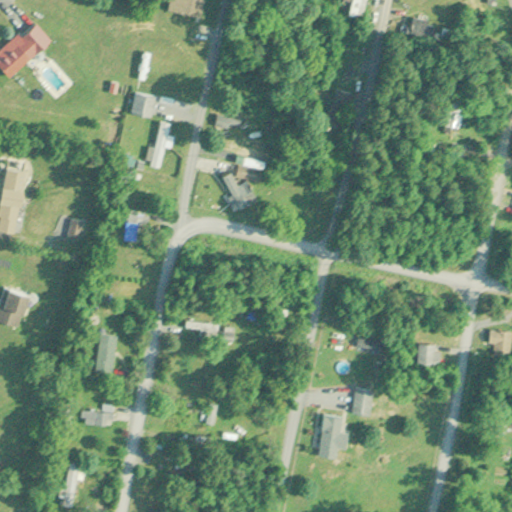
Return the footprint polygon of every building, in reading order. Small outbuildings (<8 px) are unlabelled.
[(205,0),(169,0),(168,8),(202,16),(205,0)] [(363,17),(367,0),(352,0),(349,14),(363,17)] [(414,38),(442,34),(440,18),(412,22),(414,38)] [(44,44),(27,25),(0,49),(0,63),(11,75),(44,44)] [(326,120),(342,125),(353,92),(337,87),(326,120)] [(132,111),(151,115),(156,95),(137,91),(132,111)] [(459,127),(467,102),(452,97),(444,122),(459,127)] [(237,174),(270,182),(273,171),(240,162),(237,174)] [(25,169),(6,166),(0,217),(0,230),(18,232),(25,169)] [(238,209),(259,199),(249,178),(238,183),(233,170),(222,175),(238,209)] [(128,212),(128,239),(148,239),(148,212),(128,212)]
